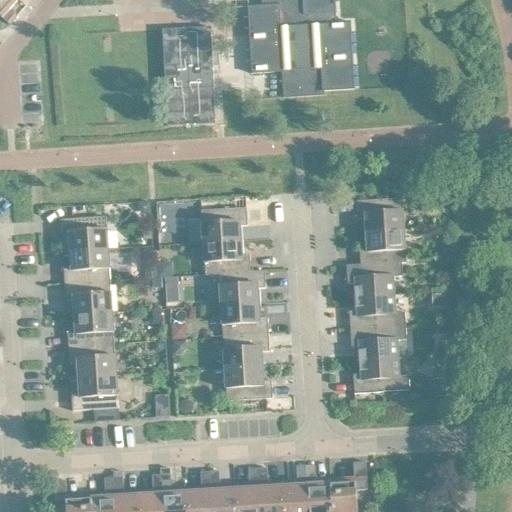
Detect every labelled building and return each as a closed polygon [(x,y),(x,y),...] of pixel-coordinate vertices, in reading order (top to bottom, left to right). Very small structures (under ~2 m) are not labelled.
[(14,0),(0,0),(0,5),(12,17),(20,9),(12,2),(14,0)] [(250,0),(254,66),(284,65),(286,91),(327,88),(326,84),(358,82),(353,15),(339,16),(338,6),(339,6),(338,0),(250,0)] [(165,22),(165,23),(170,117),(170,119),(172,119),(218,117),(218,115),(214,20),(165,22)] [(368,211),(369,226),(407,224),(405,191),(359,194),(360,212),(368,211)] [(152,195),(141,196),(141,203),(145,207),(153,206),(152,195)] [(204,204),(206,236),(244,234),(243,219),(251,219),(250,201),(204,204)] [(72,230),(73,244),(111,242),(109,210),(63,213),(64,230),(72,230)] [(362,241),(363,258),(404,256),(409,256),(407,224),(369,226),(370,241),(362,241)] [(208,268),(222,268),(222,267),(253,265),(252,248),(244,249),(244,234),(206,236),(208,268)] [(66,259),(67,277),(113,274),(111,242),(73,244),(74,259),(66,259)] [(160,253),(148,254),(149,272),(155,271),(161,271),(160,253)] [(171,255),(161,255),(162,270),(175,270),(175,259),(171,255)] [(358,277),(359,290),(397,288),(396,270),(405,270),(404,256),(363,258),(349,258),(350,277),(358,277)] [(222,267),(222,268),(224,299),(261,296),(260,282),(268,281),(267,264),(253,265),(222,267)] [(180,270),(168,271),(169,295),(182,294),(180,270)] [(161,271),(155,271),(156,281),(166,281),(165,271),(161,271)] [(76,293),(77,308),(115,305),(113,274),(67,277),(68,294),(76,293)] [(447,287),(435,288),(435,300),(448,299),(447,287)] [(352,304),(353,323),(408,319),(407,305),(398,306),(397,288),(359,290),(360,304),(352,304)] [(224,299),(226,330),(271,328),(270,310),(262,311),(261,296),(224,299)] [(166,304),(156,304),(156,317),(167,316),(166,304)] [(70,323),(71,340),(117,337),(115,305),(77,308),(78,323),(70,323)] [(362,340),(363,354),(401,351),(400,334),(409,333),(408,319),(353,323),(354,341),(362,340)] [(226,330),(228,362),(265,360),(264,345),(272,345),(271,328),(226,330)] [(157,337),(156,342),(161,345),(166,342),(166,337),(161,334),(157,337)] [(189,334),(176,335),(177,347),(185,347),(189,343),(189,334)] [(80,357),(81,371),(119,369),(117,337),(71,340),(72,357),(80,357)] [(401,351),(363,354),(364,367),(356,368),(357,387),(412,383),(411,369),(402,369),(401,351)] [(265,360),(228,362),(230,394),(250,393),(268,392),(275,392),(274,374),(266,374),(265,360)] [(119,369),(81,371),(82,386),(74,386),(75,404),(121,401),(119,369)] [(447,371),(436,372),(437,391),(449,390),(447,371)] [(421,386),(408,387),(409,395),(421,394),(421,386)] [(183,394),(181,402),(187,408),(195,405),(197,397),(191,392),(183,394)] [(268,392),(250,393),(251,406),(269,405),(268,392)] [(357,476),(333,477),(335,511),(360,511),(359,484),(370,483),(368,455),(356,456),(357,476)] [(318,458),(308,459),(311,511),(335,511),(333,477),(317,478),(316,474),(319,474),(318,458)] [(302,479),(285,480),(287,511),(311,511),(308,459),(299,459),(300,475),(302,475),(302,479)] [(270,461),(260,462),(263,511),(287,511),(285,480),(269,481),(268,477),(271,477),(270,461)] [(254,482),(237,483),(239,511),(263,511),(260,462),(251,462),(252,478),(254,478),(254,482)] [(222,464),(212,465),(215,511),(239,511),(237,483),(221,484),(220,480),(223,480),(222,464)] [(207,485),(189,486),(191,511),(215,511),(212,465),(203,465),(204,481),(206,481),(207,485)] [(158,488),(141,489),(142,511),(166,511),(164,467),(155,468),(156,484),(158,484),(158,488)] [(173,467),(164,467),(166,511),(191,511),(189,486),(172,487),(172,483),(174,483),(173,467)] [(110,491),(94,492),(94,511),(118,511),(116,470),(107,471),(108,487),(110,487),(110,491)] [(125,470),(116,470),(118,511),(142,511),(141,489),(124,490),(124,486),(126,486),(125,470)] [(94,511),(94,492),(70,493),(68,473),(56,474),(58,502),(69,501),(69,511),(94,511)]
